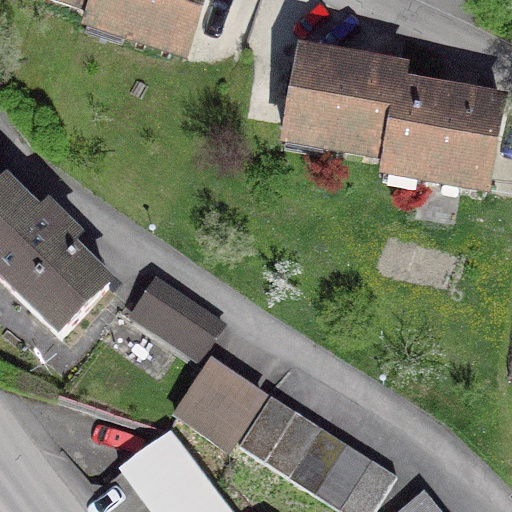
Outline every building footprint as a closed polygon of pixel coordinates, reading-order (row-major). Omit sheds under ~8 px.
[(96,0),(53,0),(91,12),(93,13),(96,0)] [(96,0),(93,13),(91,12),(89,18),(126,30),(123,38),(186,58),(205,0),(96,0)] [(400,90),(402,90),(404,75),(301,58),(287,134),(325,141),(324,149),(385,159),(387,160),(400,90)] [(387,160),(385,159),(384,167),(423,173),(421,181),(486,192),(501,107),(402,90),(400,90),(387,160)] [(3,188),(0,190),(0,280),(62,340),(108,288),(69,251),(77,242),(45,209),(36,219),(3,188)] [(222,326),(157,284),(139,311),(204,354),(222,326)] [(228,452),(262,400),(211,366),(176,418),(228,452)] [(375,511),(397,478),(271,398),(239,448),(338,511),(375,511)] [(150,511),(227,511),(169,437),(121,474),(150,511)] [(435,511),(422,495),(401,511),(435,511)]
